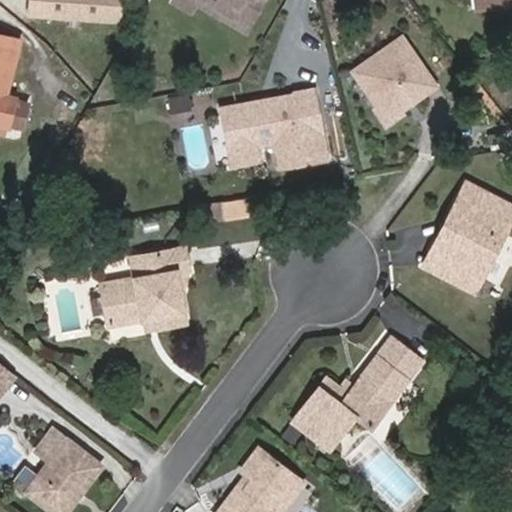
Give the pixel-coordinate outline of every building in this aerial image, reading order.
[(32,0),(32,13),(118,20),(120,0),(32,0)] [(182,0),(180,4),(193,12),(200,0),(182,0)] [(207,0),(239,18),(235,24),(251,35),(272,0),(207,0)] [(511,0),(483,0),(485,9),(511,5),(511,0)] [(31,102),(9,96),(21,42),(0,36),(0,124),(24,131),(31,102)] [(389,130),(440,100),(410,50),(359,80),(389,130)] [(263,148),(282,144),(287,169),(332,162),(321,92),(302,95),(302,98),(277,102),(278,109),(266,111),(265,104),(229,110),(236,152),(263,148)] [(192,98),(173,101),(175,116),(195,113),(192,98)] [(263,148),(236,152),(238,167),(266,162),(263,148)] [(446,272),(488,291),(511,236),(511,201),(473,184),(458,218),(465,221),(449,257),(451,258),(446,272)] [(230,218),(250,215),(247,200),(229,202),(230,218)] [(451,258),(449,257),(465,221),(458,218),(436,268),(446,272),(451,258)] [(193,328),(191,314),(185,275),(191,274),(197,273),(194,251),(141,259),(144,280),(112,286),(119,329),(156,323),(167,322),(168,331),(193,328)] [(191,314),(197,313),(191,274),(185,275),(191,314)] [(156,323),(157,333),(168,331),(167,322),(156,323)] [(420,380),(434,363),(401,338),(387,355),(420,380)] [(366,416),(382,429),(420,380),(387,355),(366,384),(359,393),(352,388),(337,377),(304,420),(340,449),(366,416)] [(0,388),(5,393),(19,374),(0,359),(0,388)] [(366,384),(358,379),(352,388),(359,393),(366,384)] [(80,490),(85,494),(106,467),(57,429),(40,451),(51,460),(28,490),(57,511),(70,511),(79,501),(75,497),(80,490)] [(226,511),(279,511),(283,508),(288,511),(289,511),(313,481),(267,447),(251,470),(260,476),(254,486),(249,482),(226,511)] [(79,501),(85,494),(80,490),(75,497),(79,501)]
